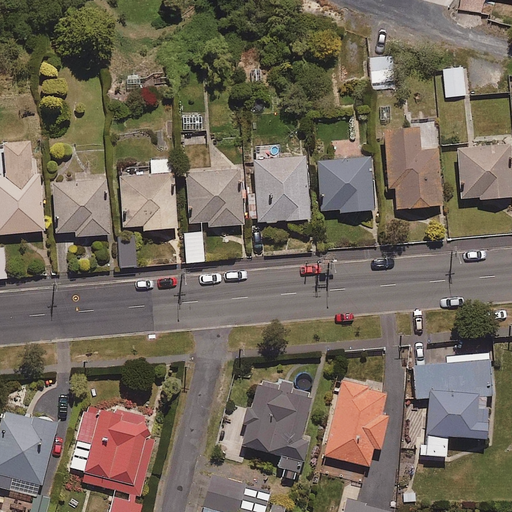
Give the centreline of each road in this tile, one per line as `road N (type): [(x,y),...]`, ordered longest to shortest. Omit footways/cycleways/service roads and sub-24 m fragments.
road 1 (tertiary): [(218,299),(511,274)]
road 2 (tertiary): [(0,318),(218,299)]
road 3 (residential): [(170,511),(218,299)]
road 4 (residential): [(360,0),(511,49)]
